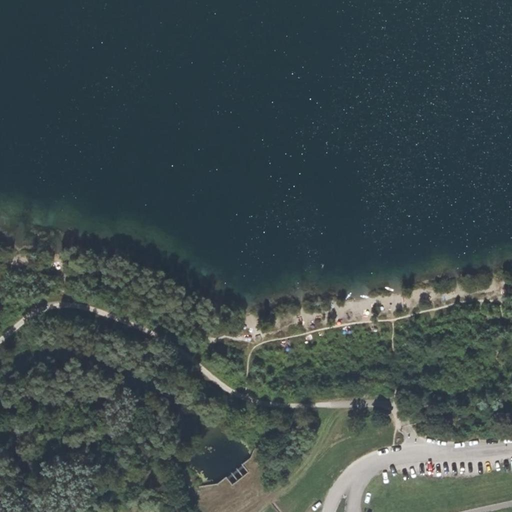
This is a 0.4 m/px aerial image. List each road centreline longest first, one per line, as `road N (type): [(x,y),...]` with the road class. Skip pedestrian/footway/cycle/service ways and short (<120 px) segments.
road 1 (track): [(416,453),(410,429),(387,406),(253,402),(223,388),(182,351),(102,314),(47,306),(0,343)]
road 2 (track): [(350,404),(314,462),(255,511)]
